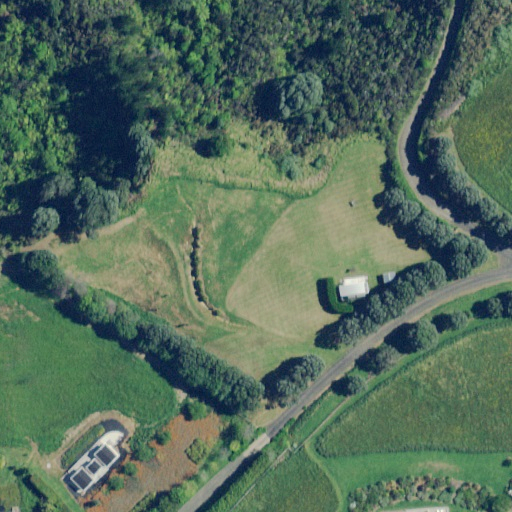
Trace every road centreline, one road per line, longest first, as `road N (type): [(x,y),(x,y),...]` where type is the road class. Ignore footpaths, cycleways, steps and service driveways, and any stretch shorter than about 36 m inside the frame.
road 1 (unknown): [(511,266),(452,287),(399,322),(186,511)]
road 2 (track): [(511,261),(488,254),(385,150),(453,0)]
